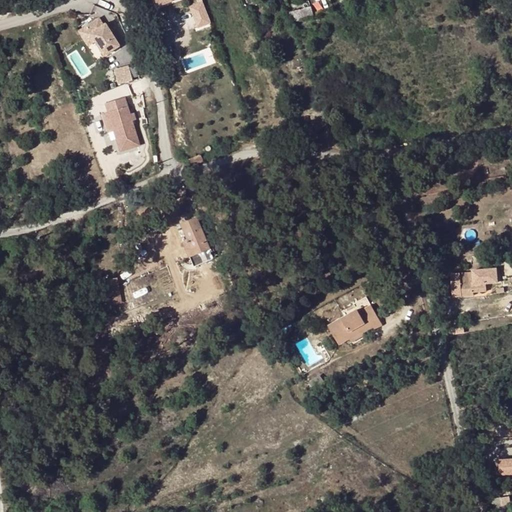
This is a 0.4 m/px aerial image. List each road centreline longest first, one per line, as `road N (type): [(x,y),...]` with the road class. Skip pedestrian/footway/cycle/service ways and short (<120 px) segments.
road 1 (unclassified): [(395,152),(479,511)]
road 2 (unclassified): [(395,152),(250,152),(169,176)]
road 3 (unclassified): [(169,176),(156,89),(136,23),(117,0)]
road 4 (unclassified): [(169,176),(0,234)]
